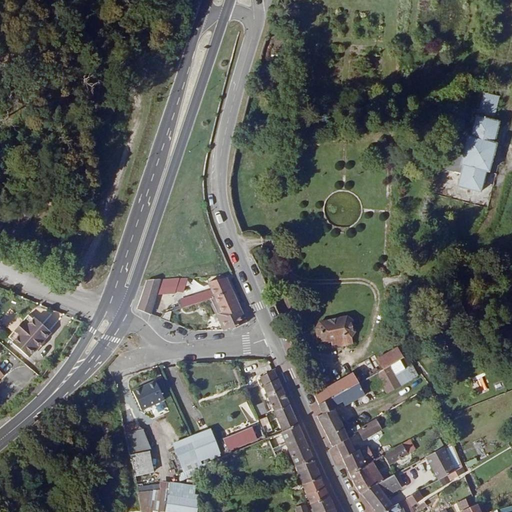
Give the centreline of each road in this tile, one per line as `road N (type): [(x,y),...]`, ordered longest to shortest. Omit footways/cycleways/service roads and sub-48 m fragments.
road 1 (secondary): [(274,340),(222,189),(224,139),(255,30)]
road 2 (primary): [(124,315),(226,10)]
road 3 (primary): [(199,24),(105,308)]
road 4 (secondary): [(274,340),(352,511)]
road 5 (unclassified): [(163,471),(120,366),(165,355)]
road 6 (primary): [(36,412),(75,380),(124,315)]
road 7 (primary): [(105,308),(36,412)]
